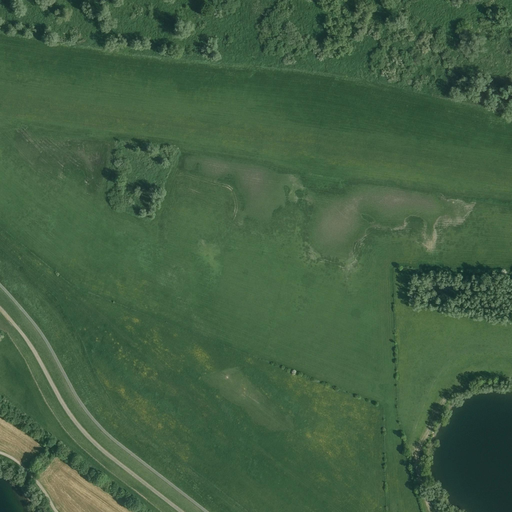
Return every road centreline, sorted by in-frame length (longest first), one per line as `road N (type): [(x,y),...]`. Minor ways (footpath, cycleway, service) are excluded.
road 1 (track): [(208,511),(91,416),(0,283)]
road 2 (track): [(0,308),(30,343),(75,424),(181,511)]
